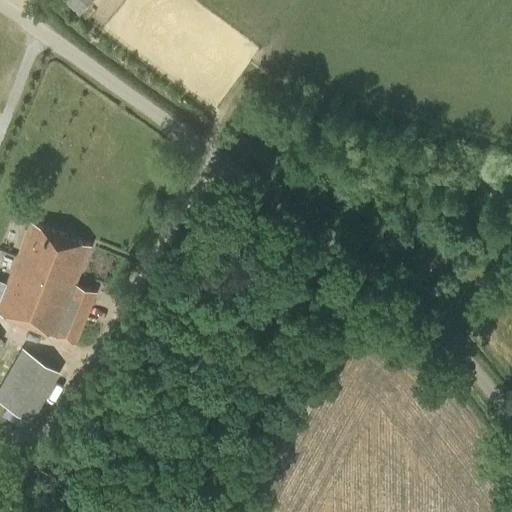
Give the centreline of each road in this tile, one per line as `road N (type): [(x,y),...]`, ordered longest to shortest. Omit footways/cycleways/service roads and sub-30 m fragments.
road 1 (unclassified): [(511,421),(400,295),(0,3)]
road 2 (track): [(5,511),(216,156)]
